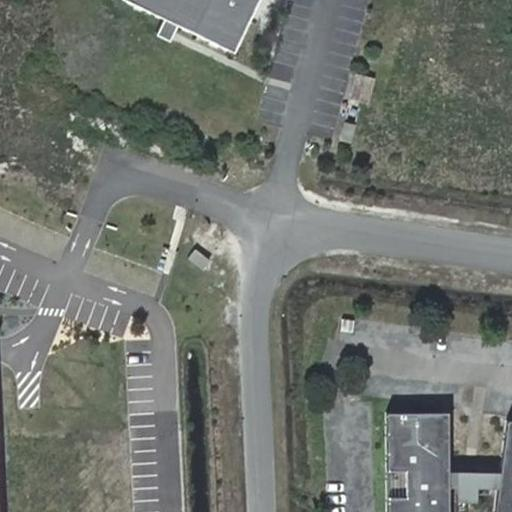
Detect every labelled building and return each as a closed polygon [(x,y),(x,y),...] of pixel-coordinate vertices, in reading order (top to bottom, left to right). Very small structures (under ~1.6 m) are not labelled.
[(120,0),(162,21),(176,28),(231,56),(259,0),(120,0)] [(154,37),(168,44),(176,28),(162,21),(154,37)] [(352,106),(367,111),(375,86),(359,81),(352,106)] [(338,146),(348,149),(354,131),(343,128),(338,146)] [(511,511),(511,420),(505,421),(498,511),(511,511)] [(445,421),(385,425),(391,511),(451,511),(450,496),(449,481),(445,421)] [(501,477),(449,481),(450,496),(500,493),(501,477)]
